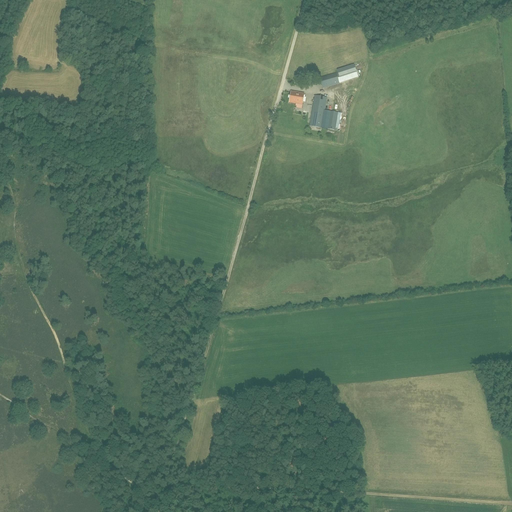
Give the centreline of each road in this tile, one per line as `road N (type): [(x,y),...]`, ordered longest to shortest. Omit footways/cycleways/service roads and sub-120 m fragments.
road 1 (track): [(276,103),(175,451),(139,487)]
road 2 (track): [(511,503),(139,487)]
road 3 (track): [(0,175),(22,268),(95,451)]
